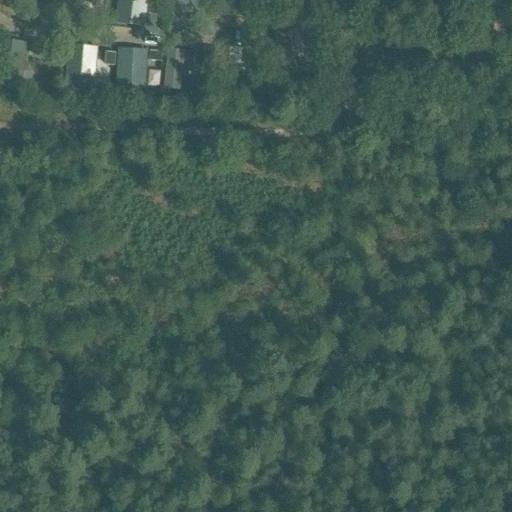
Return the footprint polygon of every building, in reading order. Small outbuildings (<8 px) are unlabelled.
[(122,0),(119,22),(143,25),(146,0),(122,0)] [(169,0),(169,12),(204,13),(204,0),(169,0)] [(289,31),(274,33),(281,74),(297,72),(289,31)] [(3,39),(0,61),(0,74),(23,77),(27,42),(3,39)] [(69,48),(66,85),(69,85),(84,86),(93,87),(96,50),(69,48)] [(231,48),(224,84),(236,86),(243,50),(231,48)] [(169,50),(164,88),(180,90),(185,52),(169,50)] [(119,51),(117,87),(143,89),(145,53),(119,51)]
